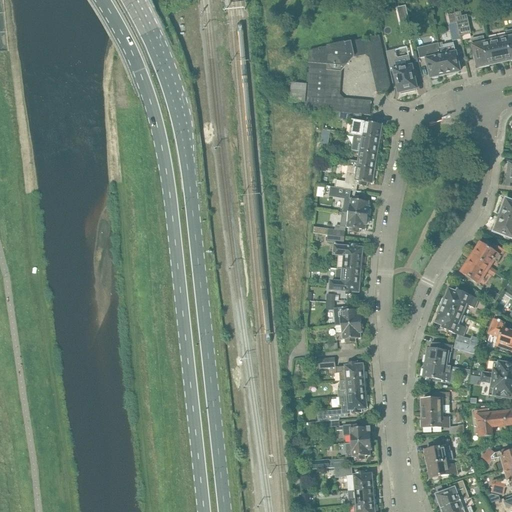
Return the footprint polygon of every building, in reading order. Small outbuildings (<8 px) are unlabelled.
[(405,7),(397,9),(402,28),(410,26),(405,7)] [(460,12),(456,14),(460,36),(470,33),(467,16),(461,17),(460,12)] [(460,36),(456,14),(455,14),(457,23),(449,25),(452,41),(461,39),(460,36)] [(493,64),(503,62),(511,60),(511,30),(506,32),(508,38),(488,43),(493,64)] [(378,36),(362,40),(365,54),(370,58),(383,55),(378,36)] [(477,68),(493,64),(488,43),(485,43),(483,37),(471,39),(477,68)] [(362,40),(357,41),(360,56),(365,54),(362,40)] [(354,57),(360,56),(357,41),(351,43),(354,57)] [(304,109),(341,112),(342,112),(343,99),(339,95),(341,66),(348,58),(354,57),(351,43),(346,44),(346,43),(309,51),(309,52),(305,52),(305,56),(309,57),(306,86),(292,85),(290,102),(305,103),(304,109)] [(442,43),(438,44),(445,75),(452,73),(453,74),(458,73),(458,72),(460,72),(457,61),(458,60),(457,55),(456,54),(454,45),(453,43),(443,45),(442,43)] [(434,45),(417,49),(419,59),(426,57),(426,61),(426,62),(427,67),(428,67),(430,78),(432,78),(433,79),(438,78),(438,76),(445,75),(438,44),(434,45)] [(395,50),(387,52),(391,71),(394,86),(395,89),(397,88),(398,93),(400,93),(401,94),(415,91),(415,89),(417,89),(414,76),(416,76),(414,66),(413,65),(411,66),(408,56),(397,58),(395,50)] [(384,60),(383,55),(370,58),(371,63),(384,60)] [(385,66),(384,60),(371,63),(372,69),(385,66)] [(386,72),(385,66),(372,69),(374,74),(386,72)] [(387,77),(386,72),(374,74),(375,80),(387,77)] [(389,83),(387,77),(375,80),(376,86),(389,83)] [(390,89),(389,83),(376,86),(378,92),(390,89)] [(370,102),(363,101),(362,114),(369,115),(370,102)] [(349,135),(354,135),(381,140),(383,131),(381,131),(382,126),(377,125),(377,121),(367,120),(367,123),(360,122),(361,114),(355,113),(349,113),(342,112),(341,112),(339,119),(352,121),(349,135)] [(354,135),(351,151),(360,152),(379,155),(381,140),(354,135)] [(352,161),(351,166),(376,171),(379,155),(360,152),(358,162),(352,161)] [(375,179),(376,171),(351,166),(349,166),(346,182),(336,181),(335,188),(353,191),(356,192),(357,185),(367,187),(367,183),(372,184),(373,179),(375,179)] [(334,188),(333,194),(352,197),(353,191),(335,188),(334,188)] [(344,205),(343,213),(368,217),(370,208),(368,208),(369,203),(364,202),(364,199),(354,197),(353,200),(350,200),(345,199),(345,200),(344,205)] [(500,208),(498,213),(500,214),(499,216),(511,220),(511,201),(505,199),(502,208),(500,208)] [(341,226),(341,227),(345,228),(349,228),(349,232),(359,233),(359,230),(364,231),(365,225),(367,225),(368,217),(343,213),(341,226)] [(494,225),(492,230),(493,231),(493,232),(505,237),(504,239),(511,241),(511,240),(511,239),(511,220),(499,216),(496,225),(494,225)] [(326,229),(325,235),(328,236),(344,237),(345,231),(345,228),(341,227),(341,226),(335,225),(335,230),(329,230),(326,229)] [(328,236),(327,242),(343,244),(344,237),(328,236)] [(480,243),(472,256),(490,267),(494,261),(497,263),(498,262),(501,257),(504,252),(493,244),(490,250),(480,243)] [(333,245),(332,256),(338,256),(344,257),(343,269),(362,271),(363,257),(362,257),(362,249),(359,249),(359,245),(350,244),(349,246),(333,245)] [(476,284),(477,283),(479,285),(487,272),(493,277),(497,272),(490,267),(472,256),(461,273),(472,280),(471,281),(476,284)] [(331,282),(330,290),(345,292),(345,295),(355,296),(355,292),(358,293),(359,285),(361,285),(362,271),(343,269),(337,269),(336,282),(331,282)] [(446,298),(443,297),(440,306),(462,315),(466,305),(474,308),(478,299),(484,301),(486,297),(477,292),(474,297),(457,291),(456,293),(449,290),(446,298)] [(496,302),(500,296),(489,290),(486,296),(496,302)] [(335,305),(335,301),(327,301),(326,301),(327,310),(331,309),(331,306),(335,305)] [(470,345),(477,347),(478,341),(471,339),(462,337),(466,328),(458,325),(462,315),(440,306),(436,314),(439,315),(435,323),(443,326),(442,329),(457,335),(455,341),(456,342),(465,344),(470,345)] [(335,309),(334,309),(335,319),(335,327),(336,327),(342,326),(361,325),(360,316),(359,316),(358,311),(353,311),(353,308),(335,309)] [(494,319),(488,334),(499,337),(496,346),(511,351),(511,332),(503,329),(506,323),(494,319)] [(342,326),(336,327),(336,335),(336,341),(345,340),(345,343),(356,343),(355,339),(360,339),(360,333),(362,333),(361,325),(342,326)] [(456,342),(454,350),(467,353),(470,345),(465,344),(456,342)] [(425,356),(424,363),(426,363),(426,364),(446,366),(449,367),(450,360),(452,347),(432,344),(431,350),(428,350),(427,356),(425,356)] [(335,367),(334,359),(319,360),(319,368),(335,367)] [(339,373),(340,382),(366,380),(365,372),(363,372),(363,365),(357,366),(357,362),(347,363),(347,367),(336,367),(337,374),(339,373)] [(471,376),(481,377),(511,382),(511,364),(508,364),(507,363),(502,362),(500,363),(494,362),(492,370),(494,370),(493,375),(490,375),(490,373),(472,371),(471,376)] [(423,369),(422,376),(424,377),(423,377),(425,378),(425,379),(431,380),(431,379),(437,380),(446,381),(446,383),(453,384),(454,373),(469,375),(470,370),(449,367),(446,366),(426,364),(425,369),(423,369)] [(471,376),(470,384),(480,385),(480,382),(481,377),(471,376)] [(511,382),(481,377),(480,382),(488,383),(489,382),(492,382),(491,388),(489,388),(488,396),(495,397),(496,398),(501,399),(502,398),(511,399),(511,382)] [(340,392),(338,392),(338,397),(339,397),(367,395),(366,380),(340,382),(340,392)] [(426,400),(422,400),(422,414),(445,414),(442,414),(442,407),(445,407),(445,394),(432,394),(432,399),(426,399),(426,400)] [(367,402),(367,395),(339,397),(340,406),(342,406),(342,412),(325,414),(326,422),(331,421),(339,421),(338,418),(348,417),(347,414),(361,413),(361,410),(366,409),(366,402),(367,402)] [(499,412),(498,414),(489,415),(489,409),(474,411),(475,418),(478,418),(480,438),(492,436),(491,427),(511,425),(511,412),(504,413),(502,412),(499,412)] [(426,430),(429,430),(430,428),(449,428),(449,419),(445,419),(445,414),(422,414),(422,429),(424,428),(426,430)] [(331,428),(331,421),(326,422),(308,423),(308,430),(331,428)] [(352,443),(371,442),(369,428),(363,428),(362,425),(343,427),(344,436),(351,435),(352,443)] [(425,451),(427,465),(451,461),(451,460),(453,460),(452,451),(450,452),(449,446),(448,447),(447,441),(435,443),(436,448),(429,449),(430,450),(425,451)] [(352,443),(345,444),(346,458),(355,457),(355,461),(365,460),(365,457),(370,456),(369,451),(371,450),(371,442),(352,443)] [(502,462),(505,470),(511,467),(511,448),(495,453),(490,449),(482,457),(488,464),(492,460),(500,458),(501,462),(502,462)] [(329,460),(312,461),(313,470),(334,468),(344,467),(343,460),(329,461),(329,460)] [(452,466),(451,461),(427,465),(430,479),(432,478),(434,480),(437,479),(438,477),(457,474),(455,465),(452,466)] [(344,467),(334,468),(335,478),(347,477),(348,491),(355,490),(374,489),(374,482),(372,482),(371,475),(366,475),(366,472),(356,473),(356,476),(352,476),(351,467),(344,467)] [(507,477),(491,482),(492,487),(493,487),(492,492),(503,495),(505,488),(511,486),(511,467),(505,470),(507,477)] [(436,495),(434,496),(435,498),(437,503),(439,503),(441,509),(465,500),(470,498),(463,481),(452,485),(454,489),(436,495)] [(355,490),(348,491),(348,501),(349,501),(350,506),(354,506),(357,506),(376,504),(374,489),(355,490)] [(485,496),(490,504),(500,500),(499,496),(491,494),(485,496)] [(301,496),(302,506),(310,506),(309,495),(301,496)] [(468,508),(465,500),(441,509),(441,510),(440,511),(439,511),(472,511),(471,507),(468,508)]
